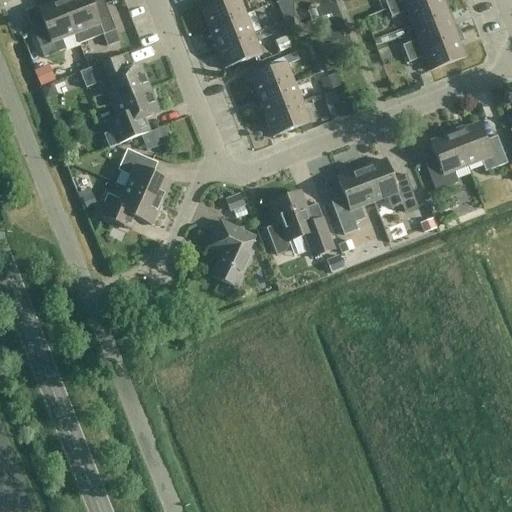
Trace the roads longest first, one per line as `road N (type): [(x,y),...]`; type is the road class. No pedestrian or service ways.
road 1 (unclassified): [(173,511),(0,75)]
road 2 (residential): [(511,61),(504,75),(241,176),(217,161)]
road 3 (tertiary): [(99,511),(0,260)]
road 4 (residential): [(217,161),(154,0)]
road 5 (residential): [(217,161),(164,258),(147,266)]
